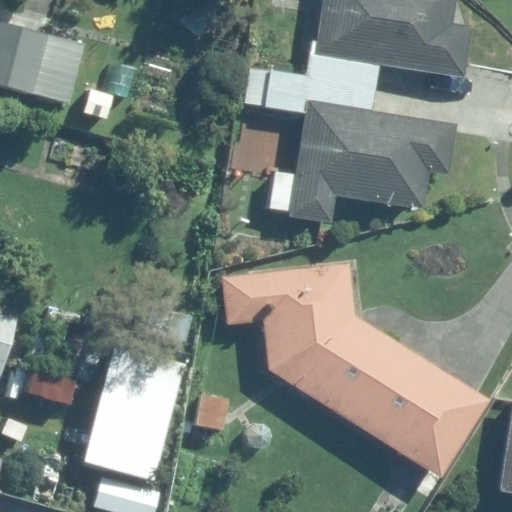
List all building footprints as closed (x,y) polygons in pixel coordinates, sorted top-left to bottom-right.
[(318,0),(311,54),(373,63),(460,75),(465,37),(445,35),(449,0),(318,0)] [(73,47),(0,28),(0,92),(58,107),(73,47)] [(307,110),(366,118),(373,63),(311,54),(308,79),(240,69),(235,112),(304,122),(307,110)] [(304,122),(296,184),(267,180),(263,211),(297,215),(329,220),(331,203),(411,214),(415,183),(438,186),(445,133),(366,122),(366,118),(307,110),(304,122)] [(289,130),(241,120),(231,167),(278,178),(289,130)] [(254,326),(257,371),(434,488),(486,408),(358,323),(353,261),(220,270),(224,328),(254,326)] [(0,363),(11,321),(0,318),(0,363)] [(179,366),(105,350),(79,468),(153,485),(179,366)] [(511,423),(502,501),(511,501),(511,423)] [(151,511),(156,494),(94,480),(86,511),(151,511)]
